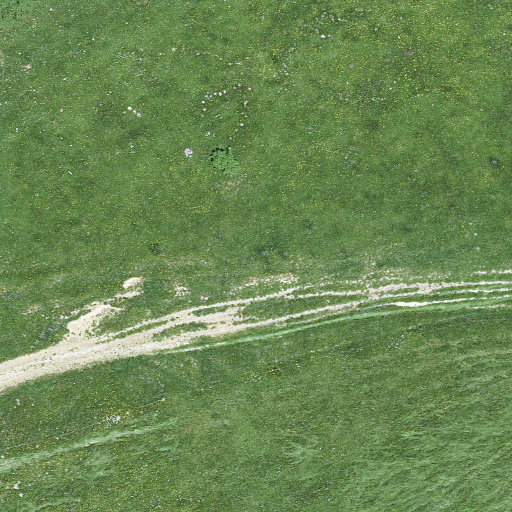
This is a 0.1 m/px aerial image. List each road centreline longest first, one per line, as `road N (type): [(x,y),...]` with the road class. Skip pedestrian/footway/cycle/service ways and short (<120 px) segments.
road 1 (track): [(511,272),(301,281),(0,380)]
road 2 (track): [(301,281),(511,233)]
